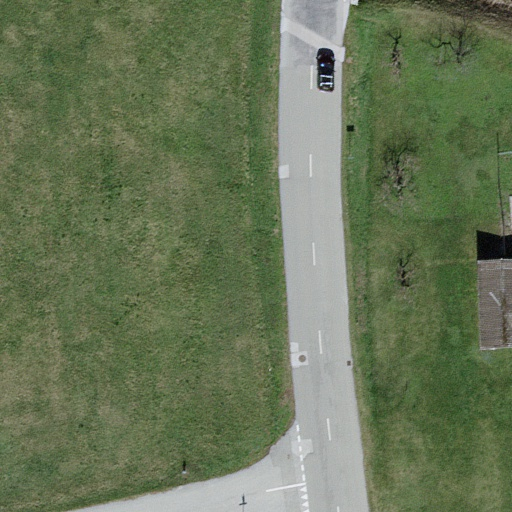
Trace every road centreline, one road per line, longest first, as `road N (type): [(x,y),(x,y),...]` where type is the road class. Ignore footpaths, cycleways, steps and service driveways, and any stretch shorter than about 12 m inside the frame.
road 1 (unclassified): [(326,486),(301,152),(300,0)]
road 2 (unclassified): [(326,486),(187,511)]
